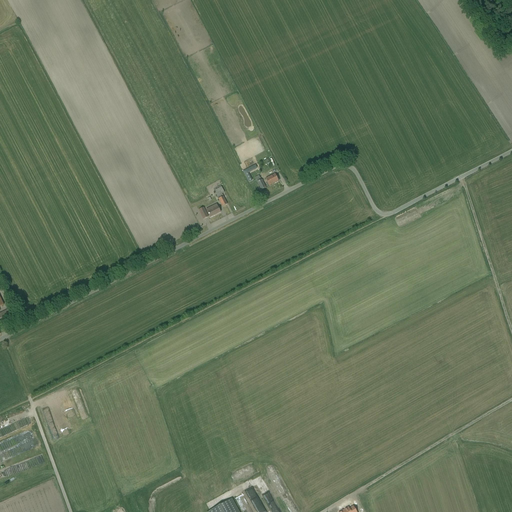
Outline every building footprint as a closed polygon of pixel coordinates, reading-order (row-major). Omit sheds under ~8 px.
[(256,165),(243,171),(249,183),(252,181),(247,173),(257,168),(256,165)] [(275,174),(266,179),(269,186),(279,181),(275,174)] [(260,177),(256,179),(261,190),(266,188),(262,180),(261,180),(260,177)] [(221,187),(214,191),(222,207),(227,204),(223,197),(225,196),(221,187)] [(217,206),(207,211),(211,219),(221,214),(217,206)] [(204,209),(199,212),(204,221),(209,218),(204,209)] [(8,310),(0,313),(0,317),(1,320),(11,316),(8,310)] [(263,487),(274,511),(276,511),(279,511),(277,508),(279,507),(268,484),(263,487)] [(256,511),(249,497),(241,501),(246,511),(256,511)] [(267,511),(260,497),(254,500),(260,511),(267,511)] [(239,511),(231,498),(206,511),(239,511)]
